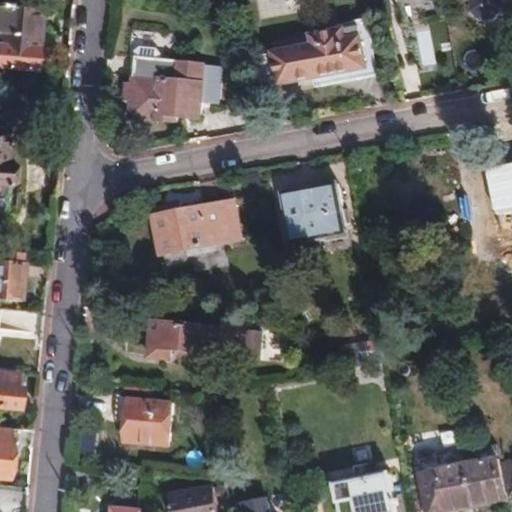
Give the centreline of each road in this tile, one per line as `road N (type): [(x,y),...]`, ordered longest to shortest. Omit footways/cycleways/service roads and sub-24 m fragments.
road 1 (residential): [(511,104),(77,188)]
road 2 (residential): [(77,188),(48,511)]
road 3 (residential): [(94,0),(77,188)]
